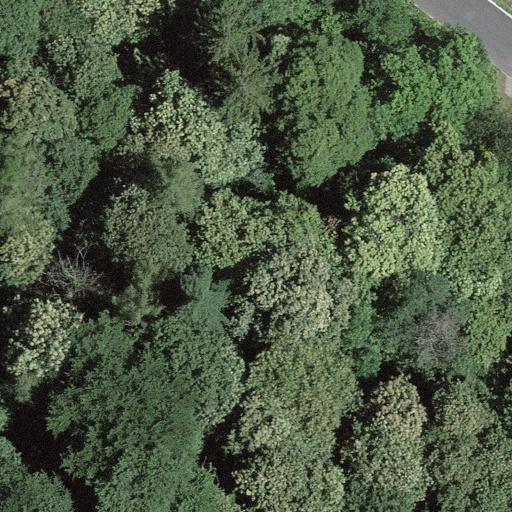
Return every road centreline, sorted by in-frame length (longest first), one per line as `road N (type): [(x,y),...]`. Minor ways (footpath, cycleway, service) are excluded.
road 1 (track): [(315,252),(112,0)]
road 2 (track): [(511,442),(315,252)]
road 3 (unclassified): [(79,511),(0,378)]
